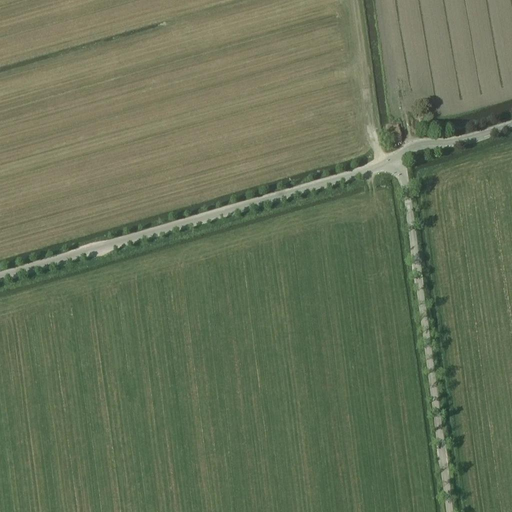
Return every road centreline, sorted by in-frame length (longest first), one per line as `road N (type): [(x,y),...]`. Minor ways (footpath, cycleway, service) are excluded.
road 1 (tertiary): [(0,278),(394,163)]
road 2 (unclassified): [(454,511),(412,216),(394,163)]
road 3 (tertiary): [(394,163),(416,143),(456,144),(511,127)]
